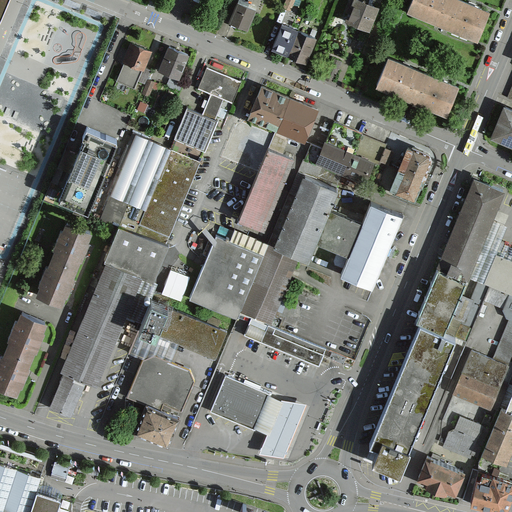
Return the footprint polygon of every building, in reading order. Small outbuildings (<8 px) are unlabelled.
[(0,0),(0,27),(11,0),(0,0)] [(258,8),(240,0),(230,23),(248,31),(258,8)] [(287,0),(284,8),(292,11),(296,0),(287,0)] [(381,7),(364,0),(359,0),(351,21),(371,29),(381,7)] [(454,0),(414,0),(410,12),(444,27),(454,0)] [(490,12),(461,0),(454,0),(444,27),(478,41),(490,12)] [(289,55),(299,31),(284,25),(274,48),(289,55)] [(318,39),(299,31),(289,55),(308,63),(318,39)] [(150,52),(132,44),(118,81),(135,88),(138,82),(147,85),(153,71),(144,68),(150,52)] [(191,55),(169,46),(160,71),(181,79),(191,55)] [(426,71),(392,57),(380,86),(414,100),(426,71)] [(343,62),(333,59),(325,79),(335,83),(343,62)] [(243,81),(207,66),(198,90),(211,95),(204,112),(189,106),(175,138),(208,151),(220,120),(215,118),(223,99),(234,104),(243,81)] [(460,85),(426,71),(414,100),(448,114),(460,85)] [(160,85),(150,81),(144,94),(149,96),(151,91),(156,93),(160,85)] [(293,98),(263,86),(250,119),(279,131),(293,98)] [(322,111),(293,98),(279,131),(309,143),(322,111)] [(511,108),(507,107),(495,138),(511,145),(511,108)] [(384,143),(334,123),(323,149),(311,144),(306,158),(367,184),(384,143)] [(119,140),(87,128),(60,200),(91,212),(119,140)] [(201,160),(136,134),(101,219),(166,244),(201,160)] [(294,158),(268,148),(238,222),(264,232),(294,158)] [(430,157),(408,149),(399,170),(424,180),(432,162),(430,157)] [(424,180),(399,170),(392,189),(417,199),(424,180)] [(404,217),(372,204),(364,222),(335,210),(343,190),(307,175),(278,247),(299,256),(311,261),(318,244),(350,257),(342,276),(374,289),(404,217)] [(469,340),(492,286),(511,294),(511,247),(498,242),(505,225),(493,220),(504,193),(472,179),(416,317),(423,321),(458,335),(469,340)] [(93,231),(69,221),(53,259),(78,269),(93,231)] [(168,249),(118,228),(104,263),(106,265),(60,374),(63,376),(49,409),(71,418),(85,384),(97,389),(143,279),(154,284),(168,249)] [(262,256),(225,240),(221,249),(214,246),(191,300),(235,318),(262,256)] [(253,318),(271,325),(299,256),(278,247),(272,245),(243,314),(253,318)] [(78,269),(53,259),(38,297),(63,307),(78,269)] [(188,278),(164,269),(155,292),(180,301),(188,278)] [(142,328),(146,330),(136,355),(146,359),(156,356),(173,363),(180,345),(216,359),(226,332),(152,302),(142,328)] [(47,320),(23,311),(8,349),(32,359),(47,320)] [(494,356),(472,347),(454,393),(491,408),(501,384),(506,386),(511,370),(511,317),(509,316),(494,356)] [(246,335),(321,366),(328,348),(271,325),(253,318),(246,335)] [(458,335),(423,321),(370,444),(379,448),(384,436),(409,447),(458,335)] [(32,359),(8,349),(0,367),(0,390),(17,397),(32,359)] [(156,356),(144,360),(129,398),(140,402),(141,397),(154,402),(141,432),(170,444),(182,418),(177,416),(180,410),(183,410),(194,381),(191,370),(183,367),(173,363),(156,356)] [(256,428),(271,393),(226,374),(212,409),(256,428)] [(271,393),(256,428),(268,432),(260,450),(285,455),(306,401),(284,399),(271,393)] [(508,463),(511,454),(511,410),(508,409),(503,407),(484,454),(508,463)] [(484,427),(462,421),(458,435),(447,432),(442,449),(474,459),(484,427)] [(384,436),(379,448),(373,461),(400,473),(411,448),(409,447),(384,436)] [(470,471),(430,455),(420,480),(460,496),(470,471)] [(0,511),(55,511),(60,496),(50,494),(37,490),(42,475),(0,461),(0,511)] [(55,461),(51,473),(66,477),(69,466),(55,461)] [(511,501),(511,478),(495,472),(493,481),(479,477),(473,502),(504,510),(510,507),(511,501)]
